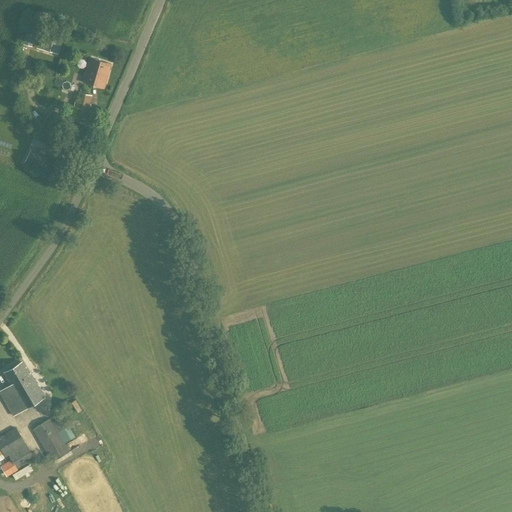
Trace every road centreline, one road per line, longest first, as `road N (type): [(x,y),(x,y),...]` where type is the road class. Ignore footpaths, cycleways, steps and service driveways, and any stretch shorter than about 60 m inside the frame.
road 1 (unclassified): [(261,511),(179,230),(152,195),(91,165)]
road 2 (unclassified): [(0,318),(56,239),(91,165)]
road 3 (unclassified): [(91,165),(158,0)]
